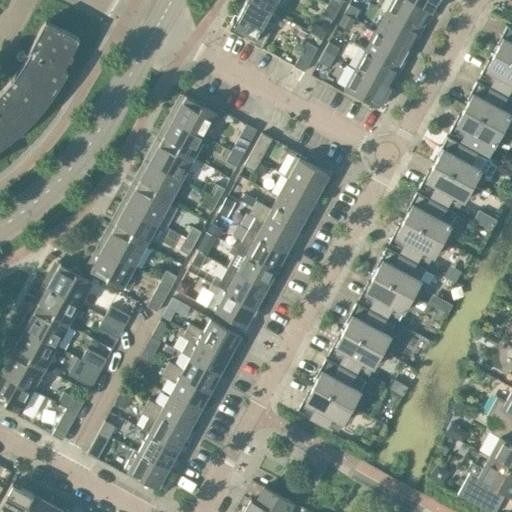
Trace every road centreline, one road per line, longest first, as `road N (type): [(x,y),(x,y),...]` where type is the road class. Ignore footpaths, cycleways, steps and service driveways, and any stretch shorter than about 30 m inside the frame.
road 1 (residential): [(202,511),(391,157)]
road 2 (residential): [(391,157),(156,26)]
road 3 (unclassified): [(0,231),(91,147),(156,26)]
road 4 (residential): [(391,157),(478,0)]
road 5 (residential): [(142,511),(0,434)]
